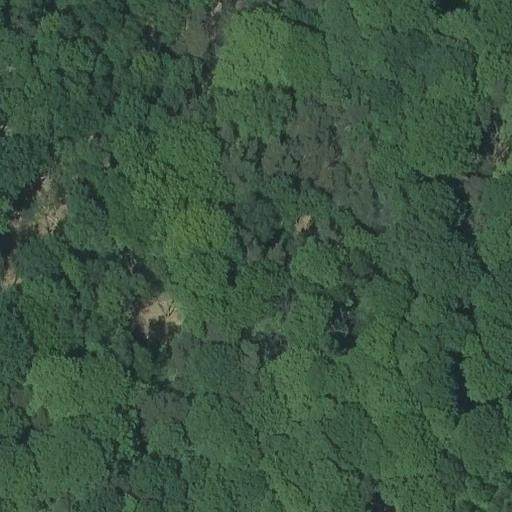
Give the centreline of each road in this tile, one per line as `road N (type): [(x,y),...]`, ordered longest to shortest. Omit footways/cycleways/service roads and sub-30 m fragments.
road 1 (track): [(511,15),(436,75),(222,173),(133,224),(56,323),(0,443)]
road 2 (track): [(511,430),(423,455),(292,511)]
